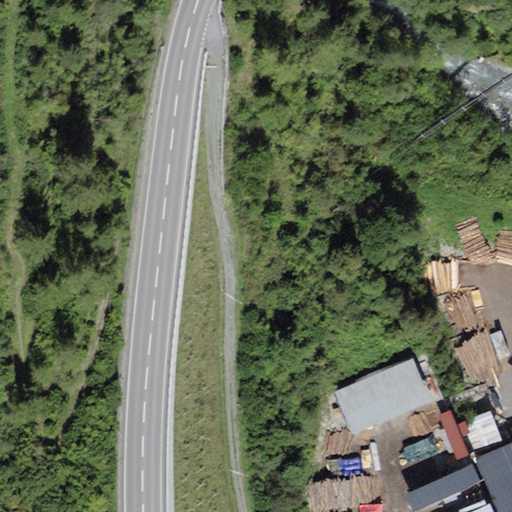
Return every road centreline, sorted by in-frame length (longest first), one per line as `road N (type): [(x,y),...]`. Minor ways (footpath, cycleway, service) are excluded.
road 1 (primary): [(196,0),(156,258),(143,511)]
road 2 (track): [(243,511),(201,0)]
